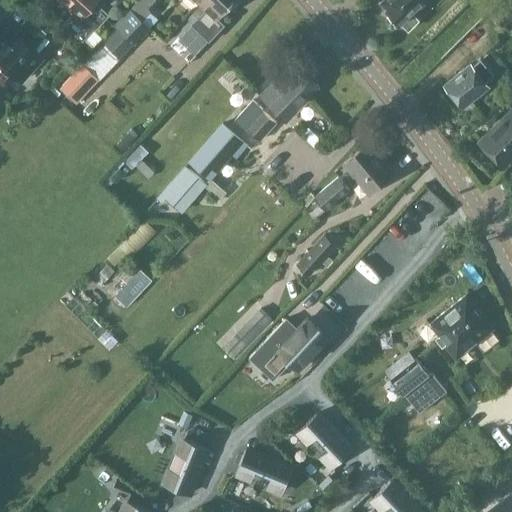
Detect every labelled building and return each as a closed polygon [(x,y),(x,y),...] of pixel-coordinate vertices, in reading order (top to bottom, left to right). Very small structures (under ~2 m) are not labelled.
[(60,0),(73,11),(62,23),(82,41),(92,29),(94,30),(108,14),(97,3),(99,0),(60,0)] [(131,9),(130,10),(148,27),(157,18),(147,8),(154,0),(140,0),(134,7),(131,9)] [(204,0),(200,5),(192,13),(197,18),(190,24),(207,41),(224,24),(219,18),(236,0),(204,0)] [(384,0),(381,3),(388,10),(387,11),(400,24),(402,23),(408,29),(418,19),(413,14),(426,0),(384,0)] [(511,0),(508,0),(490,17),(501,29),(511,18),(511,0)] [(148,27),(130,10),(115,26),(133,43),(148,27)] [(0,41),(0,61),(23,82),(45,58),(40,54),(53,39),(35,22),(20,38),(12,30),(5,38),(4,37),(0,41)] [(102,40),(119,57),(132,43),(117,28),(114,31),(113,30),(102,40)] [(66,50),(61,55),(62,62),(67,67),(75,58),(66,50)] [(471,64),(447,84),(465,106),(477,96),(478,97),(490,88),(487,83),(486,82),(494,75),(480,59),(472,65),(471,64)] [(81,63),(60,85),(77,101),(98,80),(81,63)] [(231,67),(222,75),(229,82),(237,73),(231,67)] [(274,81),(258,97),(286,124),(308,101),(306,99),(318,87),(302,71),(290,83),(286,79),(279,87),(274,81)] [(246,127),(260,141),(277,123),(253,101),(235,120),(244,128),(246,127)] [(511,110),(479,143),(502,166),(511,156),(511,110)] [(221,122),(187,161),(209,180),(232,154),(235,157),(247,144),(221,122)] [(342,165),(367,194),(393,173),(369,143),(342,165)] [(140,145),(124,161),(127,164),(126,165),(131,169),(134,165),(148,178),(154,172),(140,159),(147,152),(140,145)] [(184,165),(156,197),(161,202),(165,198),(182,212),(206,184),(184,165)] [(315,198),(326,211),(350,190),(339,177),(315,198)] [(297,265),(308,275),(336,246),(324,236),(297,265)] [(114,298),(125,308),(151,281),(140,271),(114,298)] [(445,346),(455,359),(492,329),(466,296),(430,325),(439,336),(435,339),(442,348),(445,346)] [(222,345),(235,358),(273,320),(260,307),(222,345)] [(249,357),(248,358),(272,380),(290,361),(299,369),(328,338),(307,319),(302,324),(296,331),(284,320),(278,326),(249,357)] [(408,353),(385,371),(391,378),(390,379),(405,397),(406,396),(419,412),(444,392),(416,357),(413,359),(408,353)] [(183,412),(178,425),(185,428),(191,415),(183,412)] [(316,413),(298,430),(309,442),(310,442),(316,436),(328,448),(321,454),(322,455),(333,466),(350,449),(316,413)] [(171,470),(165,485),(187,494),(206,448),(183,439),(177,454),(185,458),(179,473),(171,470)] [(245,450),(236,472),(251,479),(252,479),(255,470),(270,477),(267,485),(282,491),(291,469),(245,450)] [(328,476),(318,486),(324,492),(334,482),(328,476)] [(419,511),(390,481),(372,498),(384,510),(390,504),(398,511),(419,511)] [(511,511),(511,493),(487,511),(511,511)] [(148,511),(149,511),(127,502),(122,511),(148,511)] [(308,502),(297,508),(299,511),(306,511),(312,509),(308,502)]
